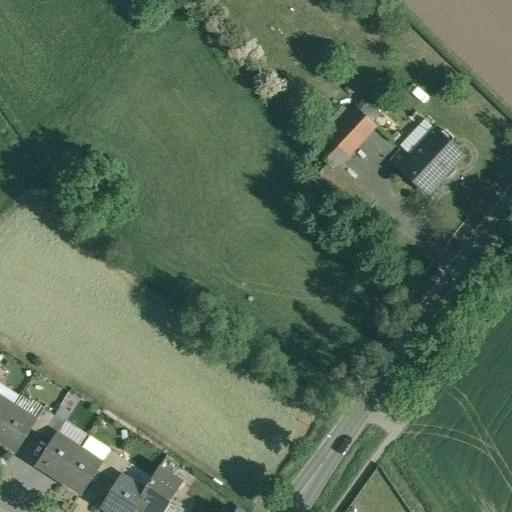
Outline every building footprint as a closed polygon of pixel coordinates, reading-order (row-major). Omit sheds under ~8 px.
[(357,108),(317,152),(329,163),(337,169),(377,126),(357,108)] [(437,130),(411,158),(402,150),(393,160),(428,193),(445,175),(448,175),(454,168),(454,166),(464,155),(453,145),(454,137),(447,131),(439,132),(437,130)] [(376,203),(337,169),(329,163),(307,187),(353,229),(376,203)] [(0,396),(0,429),(15,406),(0,396)] [(37,420),(15,406),(0,429),(0,438),(18,450),(17,450),(18,451),(33,429),(38,421),(37,420)] [(45,408),(37,420),(38,421),(33,429),(43,435),(56,415),(45,408)] [(66,422),(56,415),(43,435),(53,442),(58,433),(59,434),(66,422)] [(59,434),(58,433),(53,442),(38,464),(39,465),(40,464),(60,478),(61,479),(81,448),(59,434)] [(81,448),(61,479),(62,480),(63,479),(83,492),(83,493),(84,493),(99,471),(104,463),(103,462),(81,448)] [(122,457),(111,450),(103,462),(104,463),(99,471),(109,477),(122,457)] [(133,464),(122,457),(109,477),(119,483),(124,476),(125,476),(133,464)] [(160,468),(146,490),(147,490),(138,504),(150,511),(164,511),(183,483),(160,468)] [(119,483),(104,506),(105,507),(113,511),(132,511),(138,504),(147,490),(146,490),(125,476),(124,476),(119,483)]
